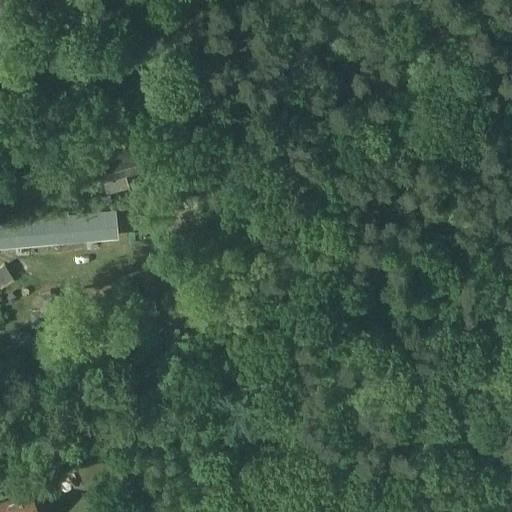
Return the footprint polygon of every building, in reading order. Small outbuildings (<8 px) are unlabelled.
[(91,26),(70,25),(48,24),(47,73),(71,73),(72,96),(118,94),(118,42),(91,42),(91,26)] [(128,130),(132,144),(156,138),(153,124),(128,130)] [(105,192),(128,187),(125,174),(168,163),(160,141),(94,159),(105,192)] [(152,200),(185,193),(181,175),(148,182),(152,200)] [(0,246),(115,237),(113,213),(66,217),(65,212),(42,214),(42,219),(0,222),(0,246)] [(54,456),(116,434),(108,411),(46,433),(54,456)] [(160,511),(151,486),(92,508),(93,511),(160,511)] [(47,511),(42,497),(32,500),(29,492),(0,503),(0,511),(47,511)]
